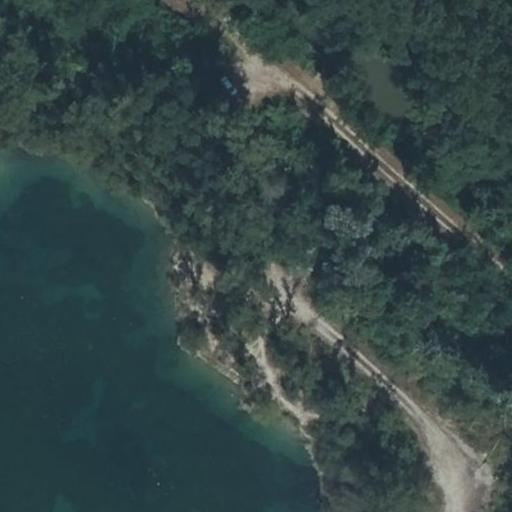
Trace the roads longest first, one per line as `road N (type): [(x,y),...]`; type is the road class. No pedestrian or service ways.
road 1 (track): [(196,0),(337,125),(475,296),(511,311)]
road 2 (track): [(454,511),(437,439),(409,404),(292,303),(282,288),(285,264)]
